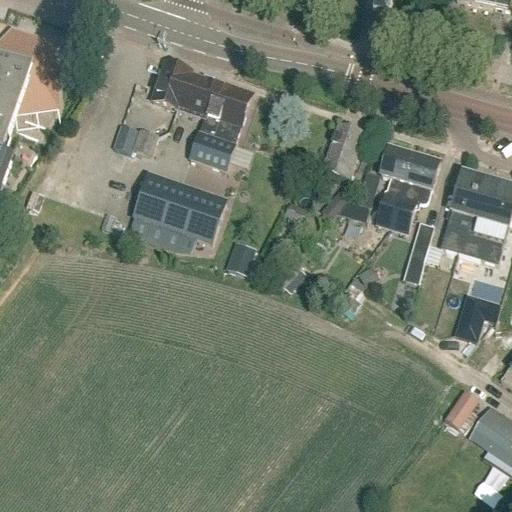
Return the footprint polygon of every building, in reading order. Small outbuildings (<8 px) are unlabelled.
[(511,0),(466,0),(465,5),(458,4),(457,5),(511,16),(511,0)] [(392,32),(395,16),(380,13),(376,28),(392,32)] [(15,115),(56,109),(52,48),(13,35),(0,48),(0,191),(11,159),(1,156),(15,115)] [(228,93),(191,80),(192,75),(167,66),(153,106),(206,124),(201,138),(200,138),(191,164),(227,177),(236,150),(242,132),(242,133),(253,101),(233,94),(234,92),(229,90),(228,93)] [(115,153),(134,159),(142,137),(123,130),(115,153)] [(350,183),(366,139),(340,130),(327,167),(323,165),(317,183),(340,191),(343,181),(350,183)] [(152,162),(158,143),(143,137),(136,156),(152,162)] [(396,227),(416,161),(390,153),(382,181),(392,184),(388,200),(389,200),(384,214),(385,214),(382,223),(396,227)] [(416,161),(396,227),(410,231),(413,223),(417,208),(423,210),(424,207),(428,207),(431,205),(442,169),(416,161)] [(371,214),(381,181),(368,177),(358,209),(358,210),(370,214),(371,214)] [(499,271),(511,227),(511,193),(463,179),(442,254),(499,271)] [(213,249),(227,208),(149,181),(135,222),(128,241),(175,258),(183,239),(213,249)] [(349,206),(352,203),(342,194),(322,217),(332,226),(337,220),(349,206)] [(44,200),(31,195),(25,211),(38,216),(44,200)] [(349,206),(337,220),(365,229),(370,214),(358,210),(358,209),(349,206)] [(309,216),(292,207),(286,219),(303,228),(309,216)] [(419,290),(425,268),(424,268),(435,233),(421,229),(404,285),(419,290)] [(226,275),(246,282),(255,255),(235,248),(226,275)] [(358,280),(366,294),(380,285),(372,271),(358,280)] [(289,299),(303,283),(293,275),(280,291),(289,299)] [(322,296),(355,319),(362,309),(329,286),(322,296)] [(489,307),(484,325),(494,327),(499,310),(489,307)] [(462,318),(456,341),(478,347),(484,325),(462,318)] [(465,439),(477,421),(472,417),(479,406),(464,396),(445,425),(465,439)] [(511,469),(511,428),(490,414),(472,443),(511,469)]
